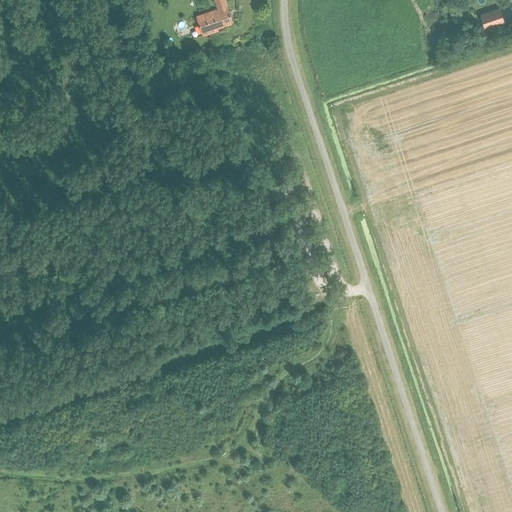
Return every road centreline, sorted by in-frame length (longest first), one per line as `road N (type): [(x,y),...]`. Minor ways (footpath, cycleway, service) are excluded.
road 1 (unclassified): [(440,511),(284,40),(284,0)]
road 2 (track): [(0,412),(340,296)]
road 3 (track): [(0,214),(150,166),(133,87)]
road 4 (track): [(133,87),(284,40)]
